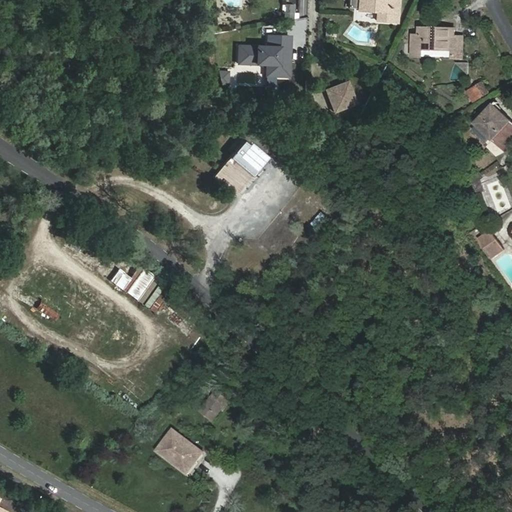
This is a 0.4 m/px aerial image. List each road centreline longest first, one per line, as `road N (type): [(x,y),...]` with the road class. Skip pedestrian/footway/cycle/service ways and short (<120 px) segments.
road 1 (tertiary): [(429,511),(211,295),(126,223),(0,143)]
road 2 (tertiary): [(0,453),(106,511)]
